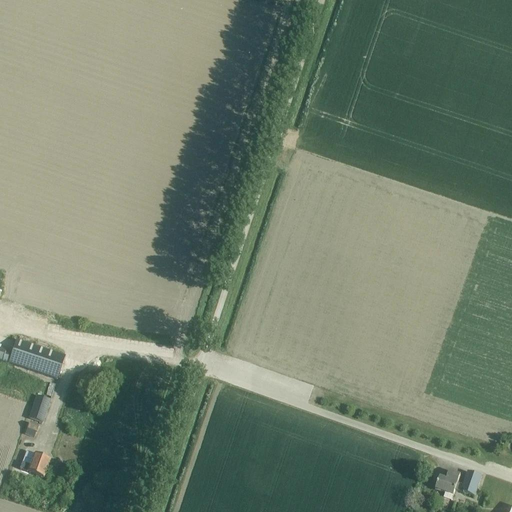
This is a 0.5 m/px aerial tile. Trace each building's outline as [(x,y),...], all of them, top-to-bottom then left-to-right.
[(16,341),(12,353),(8,364),(57,380),(65,358),(16,341)] [(0,361),(8,364),(12,353),(0,348),(0,361)] [(43,424),(50,401),(36,397),(29,419),(43,424)] [(37,433),(39,427),(29,424),(27,429),(37,433)] [(42,479),(49,461),(34,455),(31,463),(25,461),(21,471),(42,479)] [(474,497),(481,477),(468,473),(463,486),(458,484),(460,476),(449,472),(447,480),(440,478),(436,490),(453,496),(455,490),(474,497)] [(13,475),(10,486),(16,488),(22,490),(25,479),(19,477),(13,475)]
